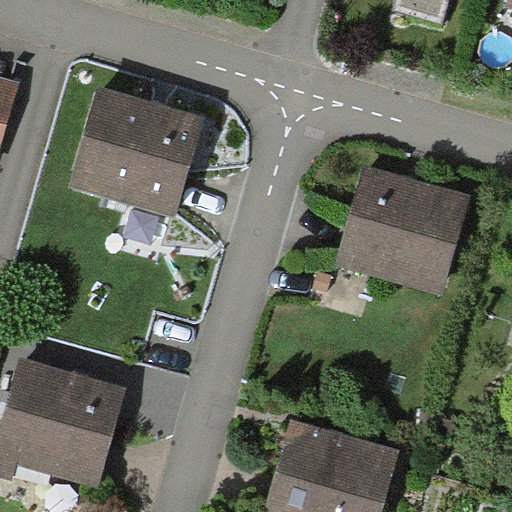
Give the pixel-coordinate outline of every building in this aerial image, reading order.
[(0,150),(22,77),(0,70),(0,150)] [(96,103),(71,195),(175,224),(201,131),(96,103)] [(367,178),(342,273),(445,300),(470,204),(367,178)] [(21,371),(0,449),(0,468),(98,495),(124,399),(21,371)] [(290,434),(270,511),(384,511),(398,461),(290,434)]
